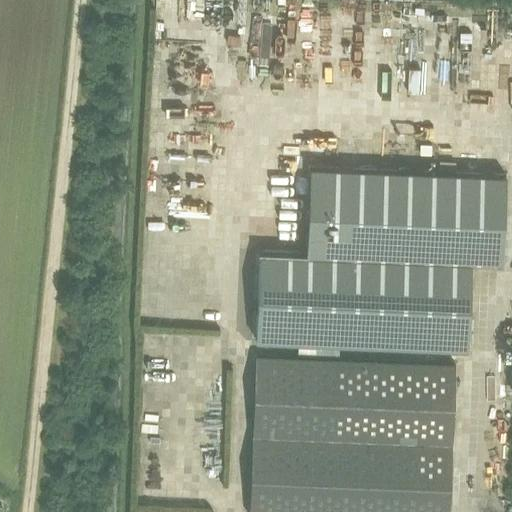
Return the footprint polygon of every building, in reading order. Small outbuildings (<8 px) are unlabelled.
[(288,55),(289,9),(257,8),(256,54),(288,55)] [(413,136),(413,146),(442,147),(442,136),(413,136)] [(309,166),(305,252),(259,250),(255,339),(467,348),(470,262),(501,264),(505,175),(309,166)] [(254,355),(251,435),(453,444),(456,364),(254,355)] [(449,511),(453,444),(251,435),(247,511),(449,511)]
